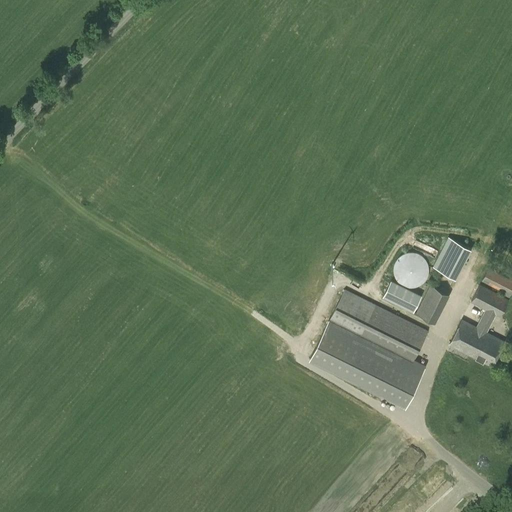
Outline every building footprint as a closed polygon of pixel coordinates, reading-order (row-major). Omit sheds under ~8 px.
[(456,279),(472,249),(457,241),(441,271),(456,279)] [(393,270),(394,275),(396,280),(400,284),(404,286),(409,287),(414,287),(418,286),(423,283),(426,279),(428,275),(429,270),(428,265),(426,260),(422,256),(418,253),(413,252),(408,252),(403,254),(399,257),(396,261),(394,265),(393,270)] [(511,279),(488,267),(481,281),(510,296),(511,292),(511,279)] [(485,309),(476,327),(462,320),(449,344),(492,366),(504,342),(487,333),(496,315),(500,317),(509,299),(480,284),(470,302),(485,309)] [(435,323),(449,295),(430,285),(416,313),(435,323)] [(428,330),(374,303),(344,289),(329,318),(413,359),(412,361),(328,319),(308,359),(405,407),(425,364),(414,359),(428,330)]
